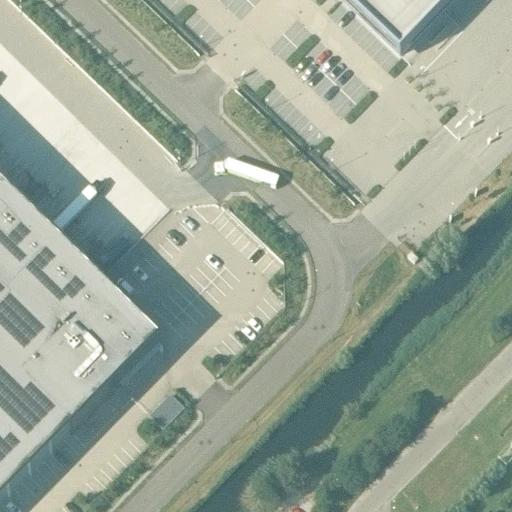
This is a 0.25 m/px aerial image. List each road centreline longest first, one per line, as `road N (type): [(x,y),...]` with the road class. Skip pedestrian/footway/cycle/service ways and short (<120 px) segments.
road 1 (unclassified): [(75,0),(314,231),(332,281),(328,306),(140,511)]
road 2 (unknown): [(0,92),(96,203),(126,216),(153,223),(202,210),(246,166)]
road 3 (unknown): [(328,255),(511,95)]
road 4 (unclassified): [(362,511),(511,359)]
